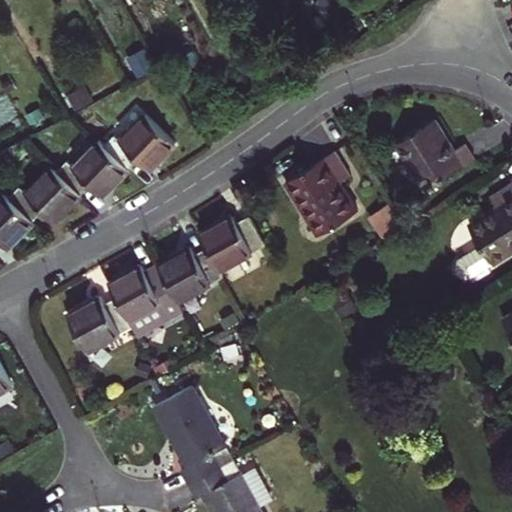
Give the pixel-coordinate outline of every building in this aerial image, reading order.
[(145,52),(130,61),(137,74),(152,65),(145,52)] [(77,109),(94,101),(86,86),(69,95),(77,109)] [(25,110),(32,123),(40,118),(33,105),(25,110)] [(116,135),(106,146),(129,169),(139,159),(151,170),(165,155),(177,143),(147,114),(122,140),(116,135)] [(426,189),(475,159),(465,143),(455,150),(436,119),(432,122),(398,143),(426,189)] [(69,161),(58,172),(82,194),(92,184),(103,196),(116,182),(129,169),(106,146),(99,140),(74,166),(69,161)] [(287,180),(320,234),(358,211),(341,184),(352,176),(336,150),(301,172),(287,180)] [(21,187),(11,197),(34,220),(44,210),(56,222),(67,209),(82,194),(58,172),(52,166),(27,192),(21,187)] [(494,263),(511,252),(511,183),(492,196),(498,206),(470,224),(482,244),(494,263)] [(0,239),(8,247),(20,235),(34,220),(11,197),(4,192),(0,196),(0,239)] [(407,223),(420,214),(413,205),(400,213),(407,223)] [(404,224),(395,210),(379,220),(388,234),(404,224)] [(207,247),(220,270),(266,244),(250,215),(237,222),(233,216),(221,222),(200,233),(207,247)] [(404,240),(412,235),(406,226),(398,231),(404,240)] [(490,266),(494,263),(482,244),(459,258),(456,264),(457,271),(460,275),(465,278),(472,277),(474,281),(492,270),(490,266)] [(207,247),(195,253),(191,247),(182,252),(159,265),(178,301),(224,276),(220,270),(207,247)] [(166,311),(164,309),(178,301),(159,265),(146,272),(142,265),(127,273),(109,283),(116,296),(133,326),(134,328),(166,311)] [(333,299),(343,316),(356,308),(346,291),(333,299)] [(68,314),(88,350),(133,326),(116,296),(104,303),(101,296),(79,308),(68,314)] [(135,329),(181,305),(178,301),(164,309),(166,311),(134,328),(135,329)] [(225,317),(231,327),(239,322),(233,312),(225,317)] [(511,333),(511,313),(503,319),(511,333)] [(220,358),(241,353),(237,337),(216,342),(220,358)] [(0,391),(14,384),(0,359),(0,391)] [(155,367),(159,373),(173,366),(169,359),(155,367)] [(492,389),(497,396),(506,391),(502,383),(492,389)] [(183,468),(190,483),(234,459),(193,384),(155,404),(172,436),(178,433),(194,462),(189,466),(183,468)] [(194,462),(178,433),(172,436),(183,455),(189,466),(194,462)] [(263,511),(261,506),(243,474),(234,459),(190,483),(199,497),(205,495),(210,491),(221,511),(263,511)] [(312,469),(320,482),(330,476),(321,463),(312,469)] [(261,506),(274,498),(256,466),(243,474),(261,506)] [(210,505),(213,511),(221,511),(210,491),(205,495),(210,505)]
